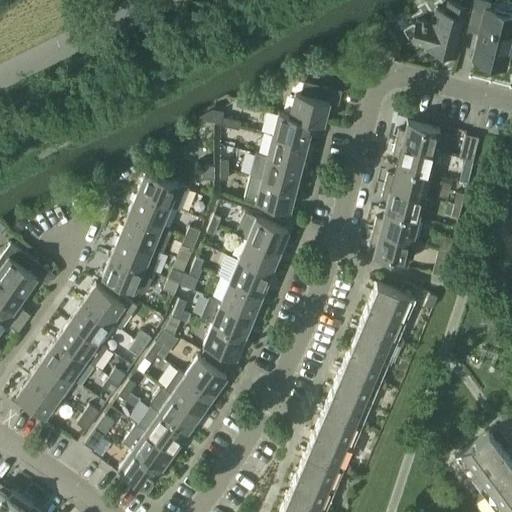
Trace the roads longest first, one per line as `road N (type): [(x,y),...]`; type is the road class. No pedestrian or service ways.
road 1 (residential): [(511,101),(382,74),(335,249),(260,416),(193,511)]
road 2 (residential): [(0,369),(96,213)]
road 3 (unclassified): [(0,75),(153,0)]
road 4 (residential): [(106,511),(0,439)]
